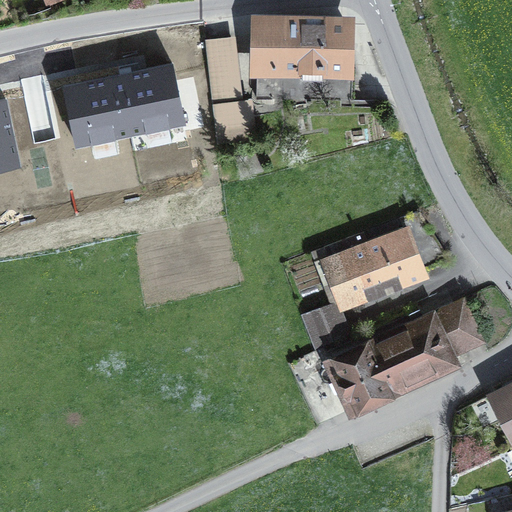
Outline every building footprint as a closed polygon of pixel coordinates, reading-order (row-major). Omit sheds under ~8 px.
[(346,24),(258,22),(257,99),(352,100),(353,70),(345,69),(346,24)] [(141,27),(143,54),(173,52),(171,25),(141,27)] [(230,36),(205,39),(218,144),(251,140),(247,99),(238,100),(230,36)] [(107,77),(64,86),(76,145),(184,122),(172,63),(129,72),(127,62),(105,67),(107,77)] [(0,160),(18,157),(5,98),(0,99),(0,160)] [(399,218),(402,227),(419,272),(448,261),(417,212),(399,218)] [(422,279),(419,272),(402,227),(363,242),(360,233),(311,251),(330,302),(334,301),(335,304),(366,292),(369,299),(422,279)] [(419,308),(326,351),(353,408),(451,362),(448,357),(482,340),(463,298),(445,306),(449,316),(433,323),(431,318),(425,321),(419,308)] [(346,334),(335,304),(334,301),(330,302),(302,314),(315,349),(346,334)] [(511,392),(499,399),(511,425),(511,392)]
